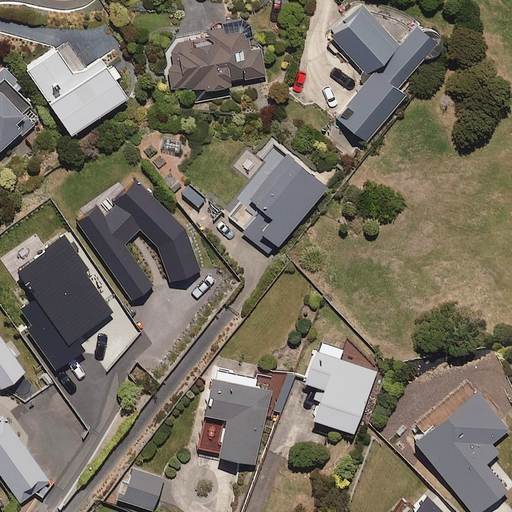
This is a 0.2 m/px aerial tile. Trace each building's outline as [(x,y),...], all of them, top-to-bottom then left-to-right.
[(372,16),(355,1),(325,36),(370,74),(333,117),(363,142),(404,94),(395,86),(432,42),(412,24),(396,43),(369,20),(372,16)] [(171,61),(167,62),(167,64),(168,88),(197,86),(198,99),(228,98),(227,82),(263,80),(261,47),(246,47),(245,31),(221,32),(221,25),(202,26),(203,36),(170,38),(171,61)] [(78,71),(60,45),(28,67),(73,132),(129,94),(102,55),(78,71)] [(2,85),(0,87),(0,148),(0,149),(18,133),(21,137),(36,122),(2,85)] [(323,186),(288,157),(276,172),(246,208),(240,202),(225,220),(257,245),(263,238),(274,246),(323,186)] [(100,205),(79,220),(132,299),(154,284),(126,242),(141,227),(159,245),(170,280),(200,270),(186,226),(137,178),(114,201),(116,203),(106,214),(100,205)] [(83,333),(114,312),(84,266),(86,264),(67,236),(65,232),(45,245),(48,249),(16,270),(29,288),(15,297),(36,329),(32,331),(56,367),(91,345),(83,333)] [(0,387),(25,370),(0,334),(0,412),(2,412),(0,408),(0,387)] [(338,349),(315,341),(300,382),(320,389),(310,419),(351,434),(373,372),(335,358),(338,349)] [(252,387),(254,377),(213,368),(210,378),(195,447),(216,452),(215,456),(252,464),(268,391),(252,387)] [(270,411),(279,415),(294,376),(284,373),(270,411)] [(506,428),(473,389),(449,410),(411,442),(470,511),(476,511),(504,489),(483,463),(496,452),(489,443),(506,428)] [(46,474),(10,424),(0,431),(0,471),(17,495),(46,474)] [(152,511),(164,476),(134,466),(121,507),(135,511),(152,511)] [(442,511),(425,495),(408,511),(442,511)]
